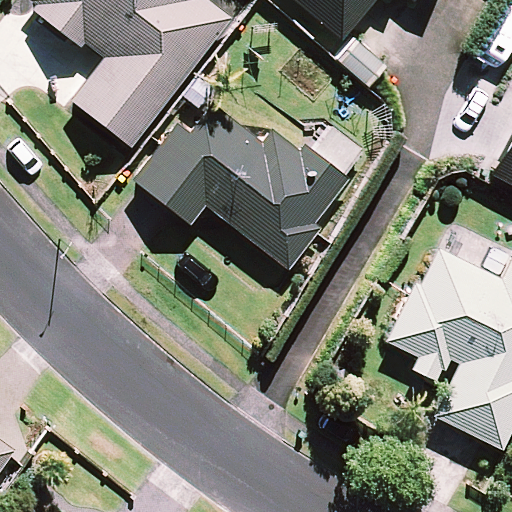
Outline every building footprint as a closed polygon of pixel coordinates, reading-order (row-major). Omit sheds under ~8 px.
[(238,0),(23,0),(20,4),(96,64),(67,101),(124,146),(238,0)] [(288,0),(336,37),(365,0),(288,0)] [(379,65),(349,39),(333,59),(363,84),(379,65)] [(283,164),(195,93),(126,178),(181,222),(198,202),(280,268),(313,227),(306,221),(360,154),(318,121),(283,164)] [(511,120),(485,172),(511,185),(511,120)] [(511,247),(495,279),(431,247),(383,340),(412,355),(406,367),(443,385),(428,414),(494,447),(511,410),(511,247)]
